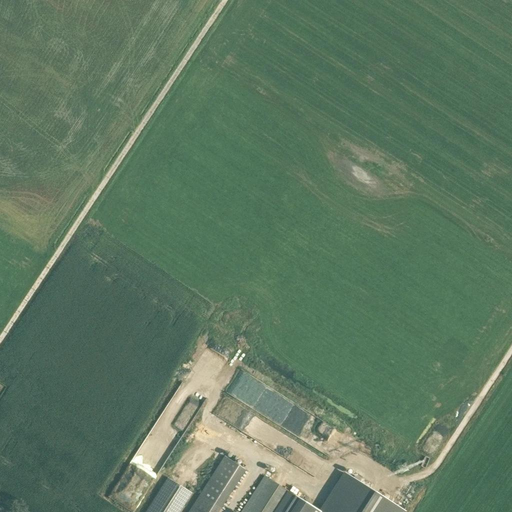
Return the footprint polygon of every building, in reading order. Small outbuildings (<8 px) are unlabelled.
[(193,435),(144,511),(179,511),(218,452),(193,435)] [(200,494),(221,507),(245,470),(224,456),(200,494)] [(298,511),(402,511),(404,510),(344,472),(318,511),(310,506),(310,505),(305,502),(298,511)] [(265,476),(241,511),(279,511),(292,493),(265,476)] [(292,493),(279,511),(298,511),(305,502),(292,493)]
